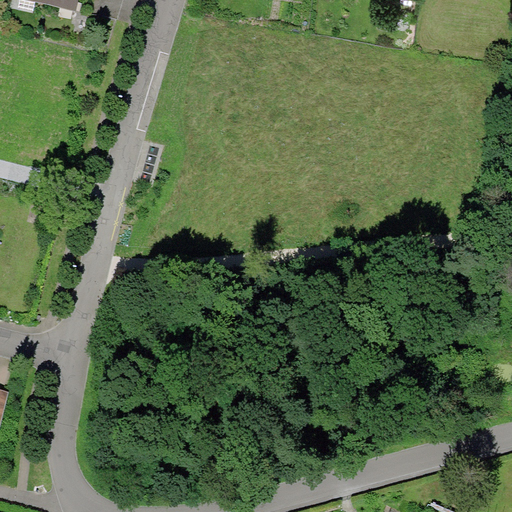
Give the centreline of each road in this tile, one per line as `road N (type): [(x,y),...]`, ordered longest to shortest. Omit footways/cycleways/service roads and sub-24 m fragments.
road 1 (track): [(94,273),(511,231)]
road 2 (residential): [(72,349),(164,0)]
road 3 (residential): [(511,435),(226,511)]
road 4 (residential): [(68,511),(59,436),(72,349)]
